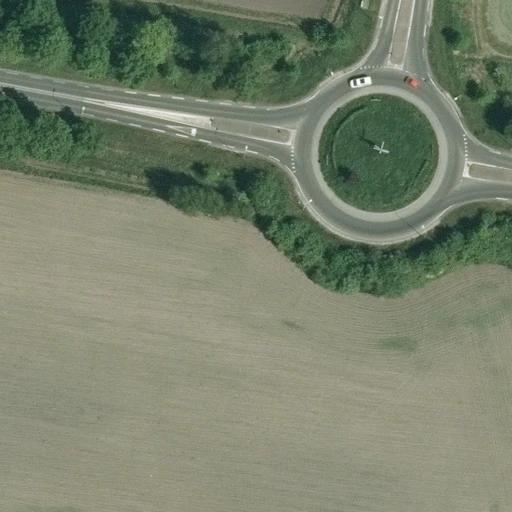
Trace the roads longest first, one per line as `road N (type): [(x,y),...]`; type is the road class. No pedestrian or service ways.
road 1 (primary): [(359,129),(0,65)]
road 2 (primary): [(0,106),(289,159)]
road 3 (unclassified): [(248,45),(0,1)]
road 4 (unclassified): [(342,358),(364,325),(393,177)]
road 5 (unclassified): [(342,358),(323,511)]
road 6 (tertiary): [(385,0),(359,129)]
road 7 (unclassified): [(346,232),(337,321),(342,358)]
road 8 (primary): [(393,177),(511,199)]
